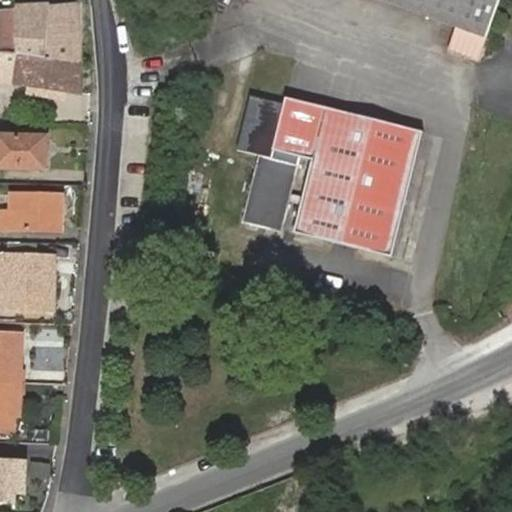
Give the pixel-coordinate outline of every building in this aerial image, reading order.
[(495,0),(405,0),(452,19),(442,42),(473,54),(495,0)] [(86,2),(17,5),(0,5),(0,47),(84,51),(86,2)] [(84,51),(0,47),(0,77),(83,90),(84,51)] [(242,151),(264,94),(245,89),(231,149),(242,151)] [(279,96),(264,94),(242,151),(254,154),(237,223),(278,234),(298,152),(307,155),(289,230),(386,255),(419,127),(280,92),(279,96)] [(51,138),(0,135),(0,162),(0,166),(48,167),(51,138)] [(54,213),(63,214),(63,196),(13,195),(11,211),(1,210),(0,227),(54,229),(54,213)] [(62,230),(63,214),(54,213),(54,229),(62,230)] [(43,293),(54,294),(55,258),(2,257),(1,309),(43,310),(43,293)] [(54,311),(54,294),(43,293),(43,310),(54,311)] [(0,348),(20,350),(21,334),(0,333),(0,348)] [(0,381),(20,382),(20,350),(0,348),(0,381)] [(20,382),(0,381),(0,428),(12,429),(13,417),(18,417),(20,382)] [(17,484),(28,482),(29,461),(0,460),(0,500),(17,501),(16,495),(17,484)] [(28,495),(28,482),(17,484),(16,495),(28,495)]
